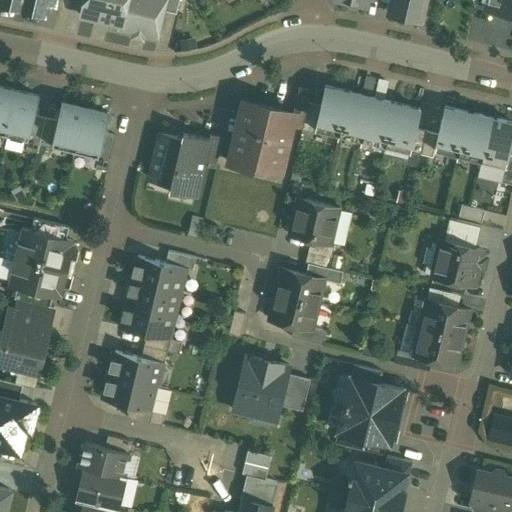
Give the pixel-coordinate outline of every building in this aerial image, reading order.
[(22,0),(0,0),(0,4),(21,9),(22,0)] [(47,0),(22,0),(21,9),(44,15),(47,3),(47,0)] [(84,0),(81,17),(122,26),(127,0),(84,0)] [(167,0),(127,0),(122,26),(121,30),(159,39),(165,11),(167,0)] [(179,0),(167,0),(165,11),(176,14),(179,0)] [(424,0),(391,0),(389,10),(394,11),(395,14),(403,16),(406,14),(420,17),(424,0)] [(511,0),(487,0),(485,7),(511,13),(511,0)] [(349,91),(325,85),(320,105),(315,128),(339,134),(349,91)] [(15,90),(0,86),(0,132),(5,134),(15,90)] [(311,90),(299,88),(293,112),(293,113),(291,123),(303,125),(311,90)] [(39,96),(15,90),(5,134),(28,139),(34,115),(39,96)] [(373,97),(349,91),(339,134),(362,140),(373,97)] [(396,102),(373,97),(362,140),(385,145),(396,102)] [(85,107),(62,101),(57,121),(52,145),(75,150),(85,107)] [(293,112),(244,101),(231,155),(280,167),(291,123),(293,113),(293,112)] [(420,108),(396,102),(385,145),(410,151),(415,128),(420,108)] [(320,105),(309,103),(302,130),(314,132),(315,128),(320,105)] [(468,111),(445,106),(438,133),(435,149),(458,154),(468,111)] [(109,112),(85,107),(75,150),(98,156),(104,132),(109,112)] [(491,117),(468,111),(458,154),(481,160),(491,117)] [(37,153),(46,118),(34,115),(28,139),(26,150),(37,153)] [(511,135),(511,121),(491,117),(481,160),(505,165),(508,154),(511,135)] [(52,145),(57,121),(46,118),(37,153),(49,156),(52,145)] [(427,131),(415,128),(410,151),(421,154),(427,131)] [(438,133),(427,131),(421,154),(433,157),(435,149),(438,133)] [(115,135),(104,132),(98,156),(96,168),(107,170),(115,135)] [(209,140),(183,134),(182,139),(160,133),(149,178),(171,183),(170,188),(197,194),(204,163),(210,140),(209,140)] [(223,138),(210,135),(209,140),(210,140),(204,163),(216,165),(223,138)] [(511,155),(508,154),(505,165),(501,181),(511,183),(511,155)] [(339,208),(298,198),(289,233),(311,239),(330,243),(339,208)] [(484,210),(461,204),(458,216),(482,221),(484,210)] [(69,226),(34,218),(31,231),(66,239),(69,226)] [(481,225),(450,218),(445,240),(475,248),(481,225)] [(31,231),(22,229),(16,256),(67,268),(74,241),(66,239),(31,231)] [(330,243),(311,239),(308,250),(332,256),(334,244),(330,243)] [(445,240),(440,239),(432,274),(475,284),(483,250),(475,248),(445,240)] [(196,257),(168,250),(166,262),(185,267),(193,268),(196,257)] [(332,256),(308,250),(306,262),(308,262),(329,267),(332,256)] [(166,262),(138,255),(132,279),(179,291),(185,267),(166,262)] [(67,268),(16,256),(9,284),(17,286),(53,294),(61,296),(67,268)] [(329,267),(308,262),(308,263),(309,263),(306,274),(324,278),(324,280),(340,284),(343,271),(329,267)] [(306,274),(281,268),(275,293),(318,304),(324,280),(324,278),(306,274)] [(179,291),(132,279),(127,303),(173,314),(179,291)] [(53,294),(17,286),(15,298),(19,299),(50,306),(53,294)] [(318,304),(275,293),(269,319),(294,325),(312,329),(312,328),(318,304)] [(50,306),(19,299),(16,310),(16,311),(27,314),(25,322),(28,327),(48,332),(54,307),(50,306)] [(469,309),(427,299),(420,325),(463,335),(469,309)] [(173,314),(127,303),(121,327),(147,334),(168,338),(173,314)] [(48,332),(28,327),(25,322),(27,314),(16,311),(16,310),(9,309),(4,330),(2,338),(0,344),(0,361),(38,371),(48,332)] [(246,313),(234,311),(229,334),(240,337),(246,313)] [(312,329),(294,325),(291,337),(323,344),(326,331),(312,328),(312,329)] [(463,335),(420,325),(414,353),(413,354),(432,358),(456,364),(463,335)] [(168,338),(147,334),(144,345),(167,351),(179,354),(182,342),(168,338)] [(167,351),(144,345),(141,357),(162,362),(165,362),(167,351)] [(414,353),(397,349),(394,361),(429,370),(432,358),(413,354),(414,353)] [(141,357),(115,351),(109,375),(156,386),(162,362),(141,357)] [(233,410),(276,420),(280,405),(287,373),(289,365),(246,355),(233,410)] [(382,371),(354,364),(351,376),(379,383),(382,371)] [(310,379),(287,373),(280,405),(302,410),(310,379)] [(156,386),(109,375),(104,399),(130,405),(150,410),(156,386)] [(379,383),(351,376),(344,403),(399,416),(401,409),(397,408),(402,388),(379,383)] [(23,384),(0,378),(0,395),(19,400),(23,384)] [(0,395),(0,446),(19,451),(27,419),(33,421),(37,404),(19,400),(0,395)] [(399,416),(344,403),(338,431),(366,437),(389,443),(393,423),(397,424),(399,416)] [(150,410),(130,405),(127,417),(162,425),(165,414),(150,410)] [(487,439),(511,443),(511,416),(492,413),(487,439)] [(366,437),(338,431),(335,442),(364,449),(366,437)] [(131,441),(108,435),(105,447),(128,453),(131,441)] [(105,447),(85,442),(79,466),(83,467),(83,466),(123,476),(123,475),(128,453),(105,447)] [(270,456),(248,451),(245,462),(268,468),(270,456)] [(412,461),(387,455),(384,467),(406,473),(406,474),(409,475),(412,461)] [(348,493),(402,505),(406,488),(402,487),(406,474),(406,473),(384,467),(356,461),(352,475),(349,474),(348,479),(351,480),(348,493)] [(245,462),(242,473),(265,479),(268,468),(245,462)] [(123,476),(83,466),(83,467),(76,500),(83,502),(119,510),(119,509),(127,476),(123,475),(123,476)] [(511,477),(505,476),(502,471),(496,470),(491,473),(478,470),(471,498),(479,500),(506,506),(511,506),(511,477)] [(247,475),(241,499),(244,500),(272,506),(277,482),(247,475)] [(0,511),(5,511),(10,491),(0,488),(0,511)] [(400,511),(402,505),(348,493),(344,507),(342,507),(341,511),(343,511),(400,511)] [(270,511),(272,506),(244,500),(241,511),(230,511),(225,511),(224,511),(270,511)] [(504,511),(506,506),(479,500),(476,511),(479,511),(504,511)] [(119,510),(83,502),(80,511),(126,511),(119,509),(119,510)]
